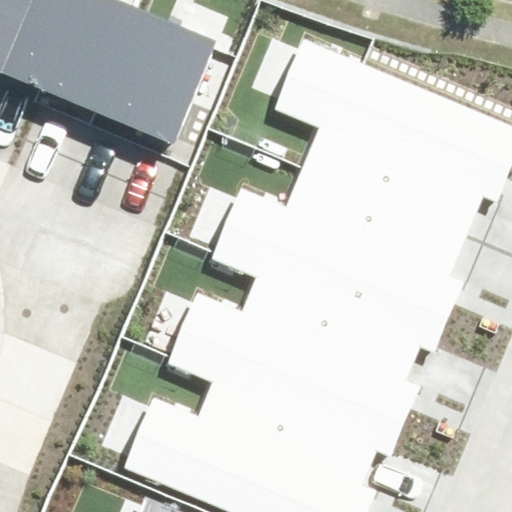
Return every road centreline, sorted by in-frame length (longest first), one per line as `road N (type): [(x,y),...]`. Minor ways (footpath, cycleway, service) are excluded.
road 1 (residential): [(0,431),(33,249),(14,212),(0,210)]
road 2 (residential): [(454,511),(511,362)]
